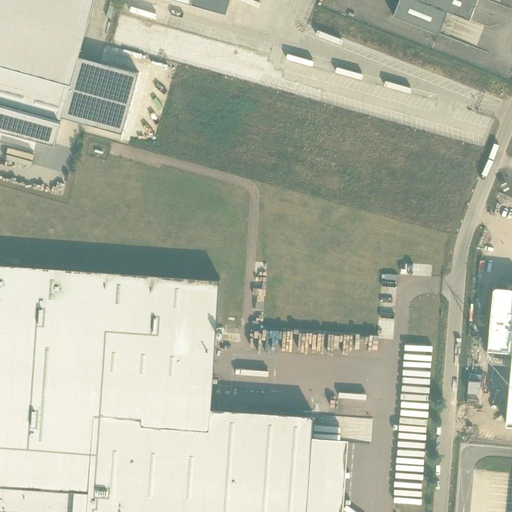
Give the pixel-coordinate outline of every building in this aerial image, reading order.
[(0,0),(0,128),(54,144),(93,0),(0,0)] [(176,0),(191,4),(191,5),(171,0),(133,0),(123,38),(424,122),(432,124),(442,88),(410,79),(411,76),(322,51),(324,42),(234,17),(227,15),(229,7),(230,0),(176,0)] [(398,0),(393,16),(438,34),(447,11),(469,20),(477,0),(398,0)] [(106,63),(89,124),(122,133),(138,72),(106,63)] [(211,407),(220,278),(0,262),(0,511),(14,511),(306,511),(314,414),(211,407)] [(490,319),(486,354),(486,356),(487,357),(487,358),(488,359),(489,360),(490,361),(491,362),(492,362),(494,362),(511,364),(505,424),(511,424),(511,287),(496,286),(495,286),(494,287),(493,288),(492,289),(492,290),(490,319)] [(359,440),(371,441),(372,418),(336,416),(335,431),(360,432),(359,440)] [(425,503),(427,450),(398,448),(395,501),(425,503)]
